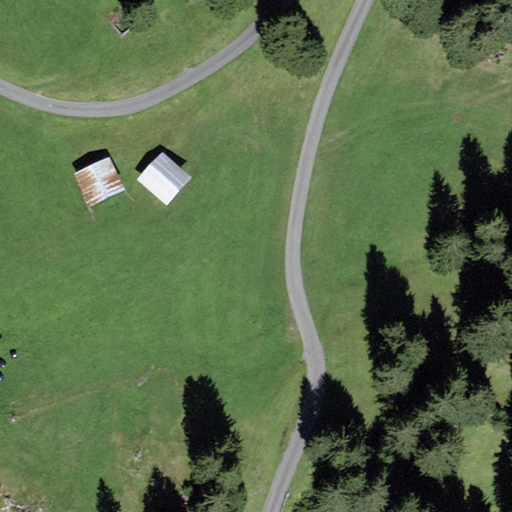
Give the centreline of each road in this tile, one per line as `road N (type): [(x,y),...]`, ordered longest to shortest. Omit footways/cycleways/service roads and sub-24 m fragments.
road 1 (track): [(272,511),(313,415),(315,368),(298,304),(293,219),(311,137),(366,0)]
road 2 (track): [(281,0),(203,71),(145,104),(86,114),(0,88)]
